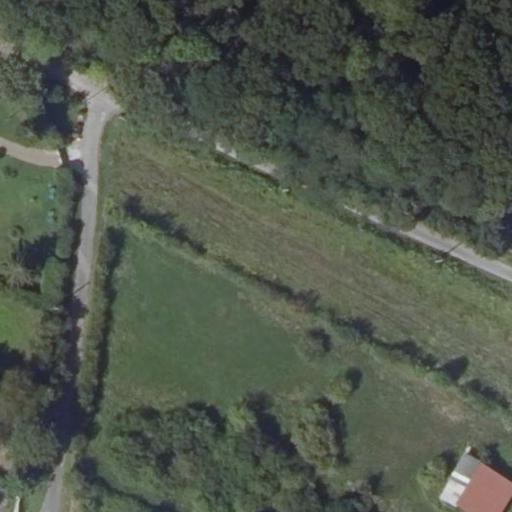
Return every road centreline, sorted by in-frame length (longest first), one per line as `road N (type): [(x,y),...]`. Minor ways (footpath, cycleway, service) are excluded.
road 1 (unclassified): [(511,278),(96,93)]
road 2 (track): [(45,511),(78,255),(81,134)]
